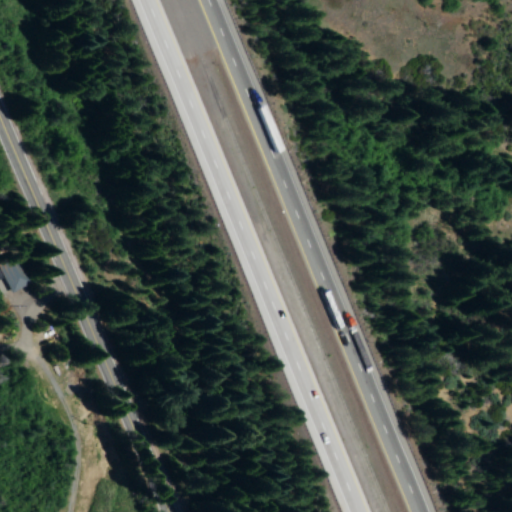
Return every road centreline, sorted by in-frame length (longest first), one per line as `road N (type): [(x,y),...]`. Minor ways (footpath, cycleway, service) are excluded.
road 1 (motorway): [(415,511),(208,0)]
road 2 (motorway): [(149,0),(352,511)]
road 3 (tertiary): [(174,511),(0,105)]
